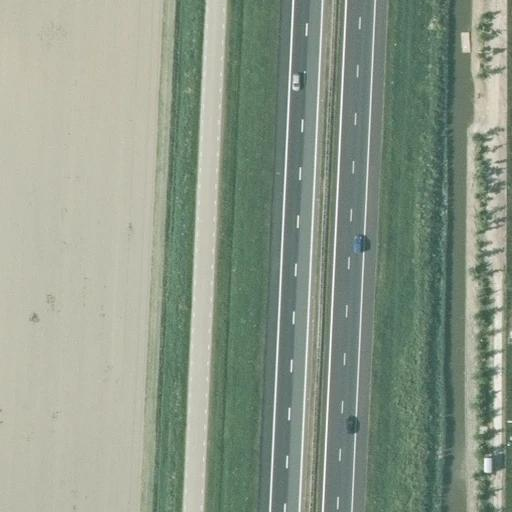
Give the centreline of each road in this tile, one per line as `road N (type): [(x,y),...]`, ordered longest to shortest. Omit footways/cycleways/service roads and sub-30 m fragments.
road 1 (motorway): [(338,511),(362,0)]
road 2 (motorway): [(308,0),(285,511)]
road 3 (unclassified): [(194,511),(217,0)]
